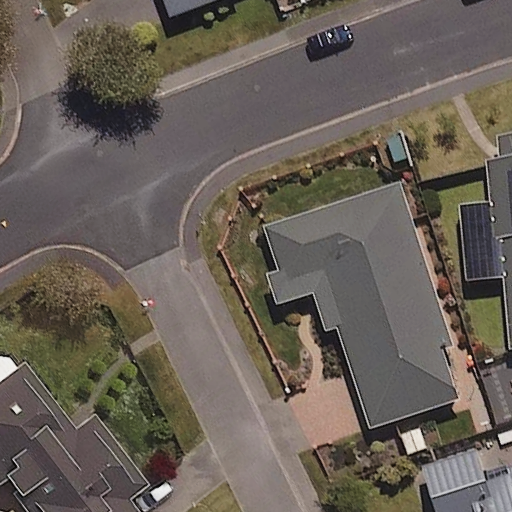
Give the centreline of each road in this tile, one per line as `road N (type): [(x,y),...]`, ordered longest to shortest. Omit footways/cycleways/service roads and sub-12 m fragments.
road 1 (residential): [(111,168),(511,12)]
road 2 (residential): [(111,168),(280,511)]
road 3 (residential): [(111,168),(44,70),(11,0)]
road 4 (residential): [(0,227),(111,168)]
